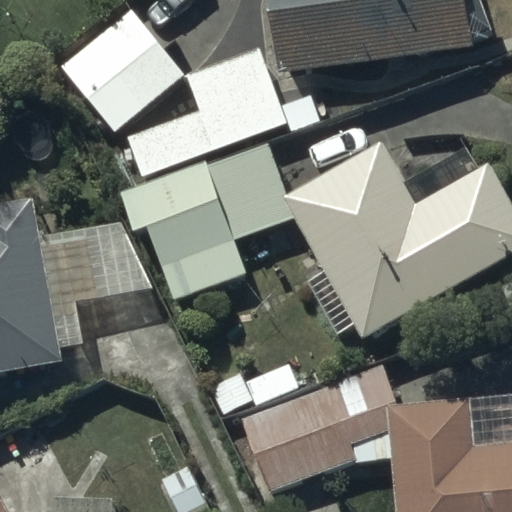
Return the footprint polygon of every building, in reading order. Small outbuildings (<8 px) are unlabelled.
[(279,0),(290,79),(475,55),(474,46),(494,44),(489,2),(472,4),(471,0),(279,0)] [(135,15),(65,73),(120,138),(189,81),(135,15)] [(293,130),(265,55),(192,82),(204,116),(131,143),(146,185),(293,130)] [(291,204),(272,151),(212,172),(211,168),(125,199),(140,243),(154,238),(178,307),(250,282),(238,246),(298,225),(327,276),(311,285),(342,341),(359,332),(367,345),(511,264),(511,206),(493,172),(482,177),(472,159),(414,191),(391,149),(291,204)] [(0,380),(65,368),(39,208),(0,214),(0,380)] [(387,372),(245,422),(273,501),(396,457),(400,511),(511,511),(511,452),(482,455),(478,405),(401,412),(387,372)]
